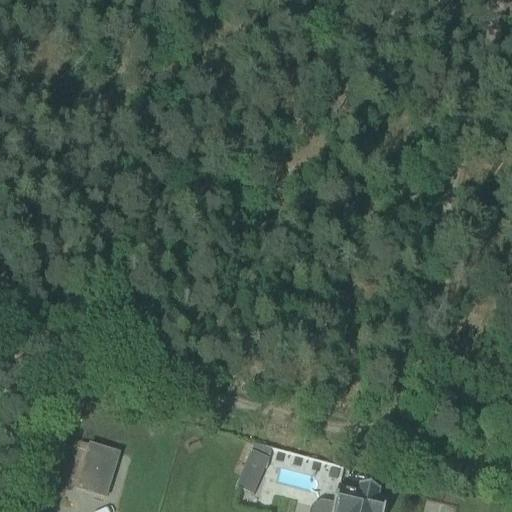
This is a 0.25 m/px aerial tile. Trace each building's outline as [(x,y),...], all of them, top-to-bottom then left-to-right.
[(193,435),(181,443),(187,452),(199,444),(193,435)] [(250,456),(270,461),(273,450),(253,445),(250,456)] [(105,502),(120,455),(88,446),(74,492),(105,502)] [(63,486),(72,489),(75,480),(66,478),(63,486)] [(378,494),(338,484),(337,489),(335,489),(332,506),(327,504),(323,504),(319,504),(314,505),(311,509),(308,511),(383,511),(385,505),(376,503),(378,494)]
